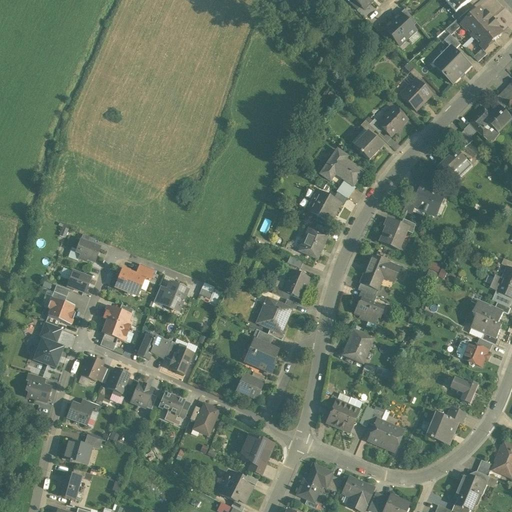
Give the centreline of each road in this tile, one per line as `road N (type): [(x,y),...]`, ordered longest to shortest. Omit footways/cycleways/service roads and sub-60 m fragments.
road 1 (residential): [(511,53),(394,172),(351,238),(326,305),(299,442)]
road 2 (residential): [(270,425),(77,342)]
road 3 (residential): [(77,342),(111,251),(195,284)]
road 4 (residential): [(33,511),(77,342)]
road 5 (residential): [(426,475),(470,445),(493,417),(511,368)]
road 6 (residential): [(299,442),(377,475),(426,475)]
